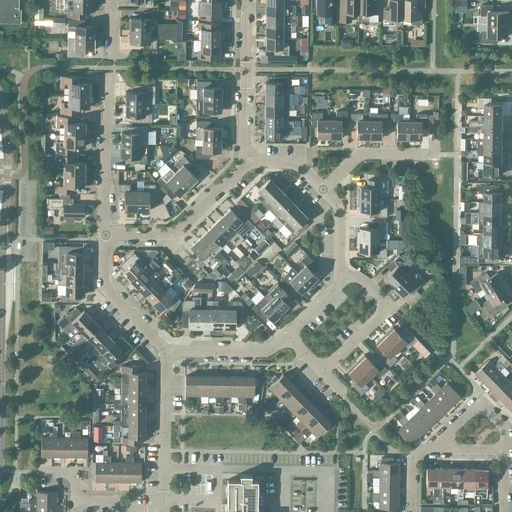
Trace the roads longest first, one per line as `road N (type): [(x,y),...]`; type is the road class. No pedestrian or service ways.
road 1 (residential): [(104,235),(172,234),(247,161)]
road 2 (residential): [(104,235),(104,128),(109,77),(119,77)]
road 3 (residential): [(247,161),(245,0)]
road 4 (residential): [(163,510),(166,350)]
road 5 (residential): [(338,277),(361,276),(389,306),(322,371)]
road 6 (residential): [(166,350),(102,286),(104,235)]
road 7 (residential): [(322,189),(359,153),(433,154),(433,143)]
road 8 (residential): [(166,350),(261,351),(286,334)]
